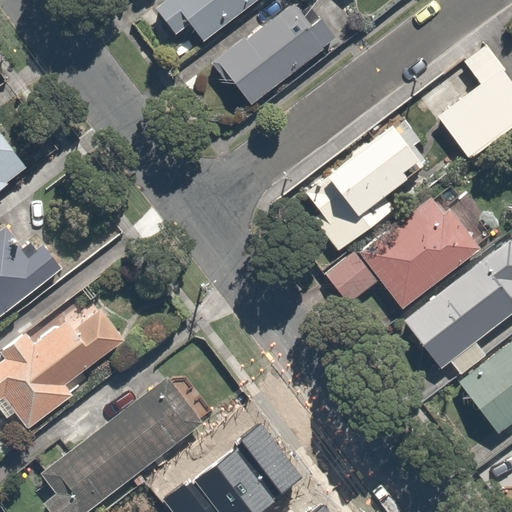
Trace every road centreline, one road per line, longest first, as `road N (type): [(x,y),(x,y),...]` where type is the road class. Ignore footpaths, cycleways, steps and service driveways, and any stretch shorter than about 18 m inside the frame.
road 1 (residential): [(425,511),(195,214)]
road 2 (residential): [(195,214),(476,0)]
road 3 (residential): [(195,214),(30,0)]
